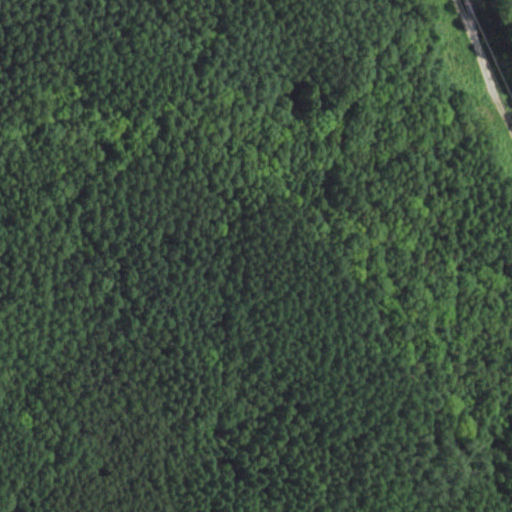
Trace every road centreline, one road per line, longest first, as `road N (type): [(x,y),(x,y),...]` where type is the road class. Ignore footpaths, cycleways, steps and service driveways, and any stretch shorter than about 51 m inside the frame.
road 1 (track): [(0,136),(49,82),(43,0)]
road 2 (track): [(511,130),(458,0)]
